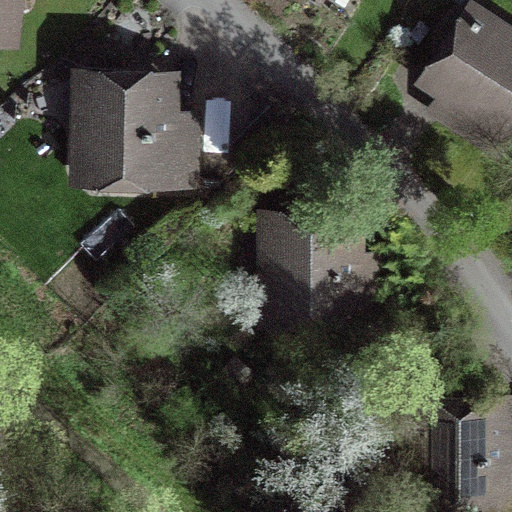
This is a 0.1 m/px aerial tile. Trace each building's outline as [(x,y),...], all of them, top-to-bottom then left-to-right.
[(511,129),(511,38),(476,16),(430,87),(508,136),(511,129)] [(178,76),(83,77),(84,181),(198,179),(197,111),(178,111),(178,76)] [(267,104),(231,143),(248,158),(284,119),(267,104)] [(355,214),(268,216),(270,320),(380,318),(379,247),(356,247),(355,214)] [(510,401),(422,400),(420,502),(511,503),(511,433),(509,433),(510,401)]
